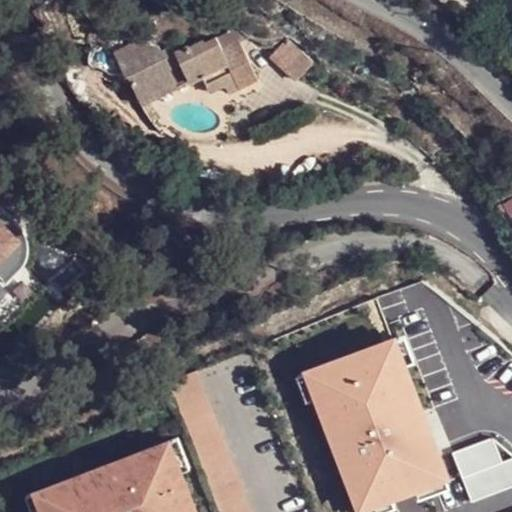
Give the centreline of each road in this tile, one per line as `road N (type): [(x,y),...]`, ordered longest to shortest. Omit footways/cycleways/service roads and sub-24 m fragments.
road 1 (unclassified): [(511,281),(458,219),(418,202),(352,202),(265,228),(219,229),(144,203),(103,162),(0,3)]
road 2 (residential): [(511,107),(467,62),(367,0)]
